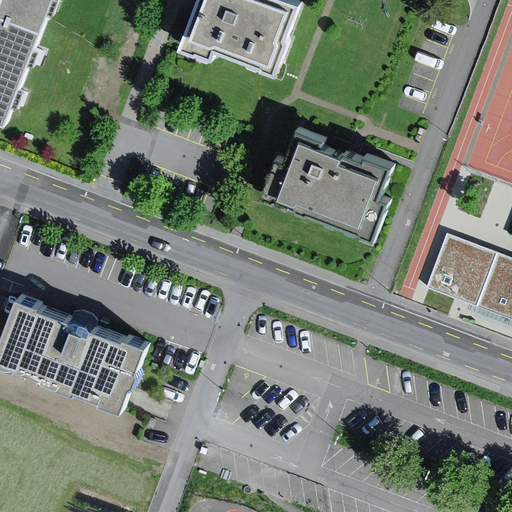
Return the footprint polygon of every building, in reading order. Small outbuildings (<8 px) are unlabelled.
[(41,0),(0,0),(0,20),(29,32),(41,0)] [(286,6),(270,0),(190,0),(170,52),(199,63),(207,43),(263,65),(286,6)] [(0,99),(29,32),(0,20),(0,99)] [(377,163),(283,130),(258,201),(361,237),(375,200),(365,197),(377,163)] [(511,260),(495,254),(474,307),(511,321),(511,260)] [(85,320),(18,295),(0,344),(0,366),(124,412),(150,344),(85,320)]
